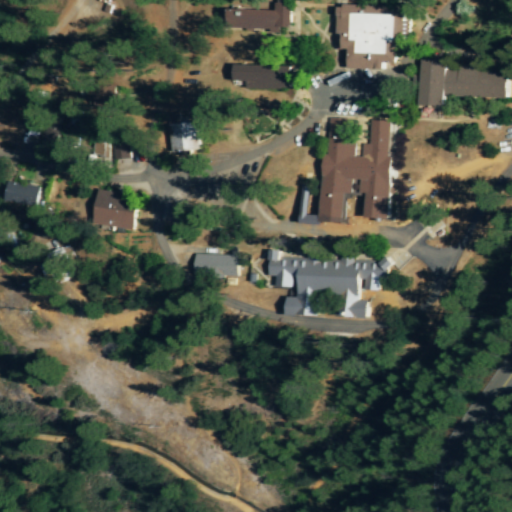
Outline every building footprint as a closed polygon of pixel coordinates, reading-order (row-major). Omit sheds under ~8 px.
[(275,10),(228,10),(228,29),(270,29),(270,33),(279,33),(279,27),(290,27),(290,4),(275,4),(275,10)] [(347,69),(384,70),(384,63),(397,63),(397,45),(395,45),(396,7),(336,6),(336,35),(341,35),(341,49),(347,50),(347,69)] [(510,99),(511,71),(445,68),(446,63),(421,62),(420,106),(446,107),(446,96),(510,99)] [(233,82),(245,83),(245,90),(288,90),(289,65),(233,64),(233,82)] [(84,111),(70,110),(68,146),(78,147),(79,137),(83,138),(84,111)] [(388,221),(393,122),(370,121),(369,144),(362,144),(361,157),(354,156),(355,143),(343,142),(344,120),(329,119),(327,154),(323,154),(319,222),(344,224),(346,194),(352,194),(353,180),(361,181),(360,194),(366,194),(365,219),(388,221)] [(170,124),(172,153),(199,151),(198,122),(170,124)] [(5,202),(35,206),(38,187),(8,183),(5,202)] [(132,196),(98,191),(93,224),(133,230),(136,210),(130,210),(132,196)] [(319,215),(308,216),(308,205),(302,205),(302,211),(300,211),(300,225),(319,224),(319,215)] [(368,319),(368,301),(358,301),(359,280),(364,280),(363,291),(380,291),(391,261),(383,258),(380,265),(370,262),(280,258),(280,252),(269,251),(268,277),(275,277),(275,288),(291,288),(292,278),(296,278),(295,298),(285,297),(285,316),(311,317),(312,290),(322,291),(337,296),(336,317),(368,319)] [(237,256),(194,255),(193,275),(237,277),(237,256)]
